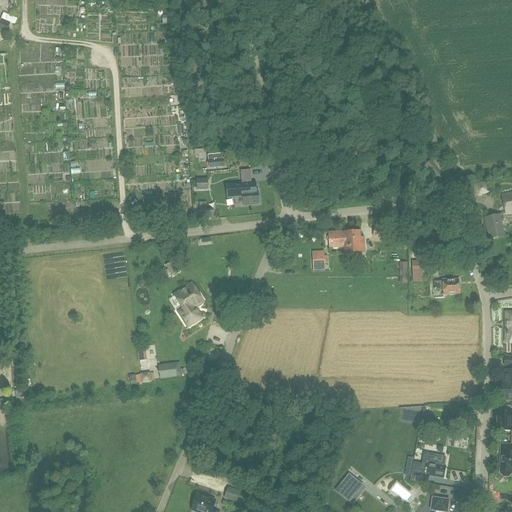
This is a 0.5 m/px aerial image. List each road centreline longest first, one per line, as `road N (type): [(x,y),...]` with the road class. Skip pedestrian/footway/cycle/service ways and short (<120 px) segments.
road 1 (residential): [(160,511),(281,222)]
road 2 (track): [(132,239),(110,56),(25,34)]
road 3 (residential): [(11,252),(281,222)]
road 4 (residential): [(485,297),(457,222),(435,204),(292,215)]
road 5 (residential): [(292,215),(242,0)]
road 6 (residential): [(484,511),(485,297)]
road 7 (track): [(32,250),(11,48)]
